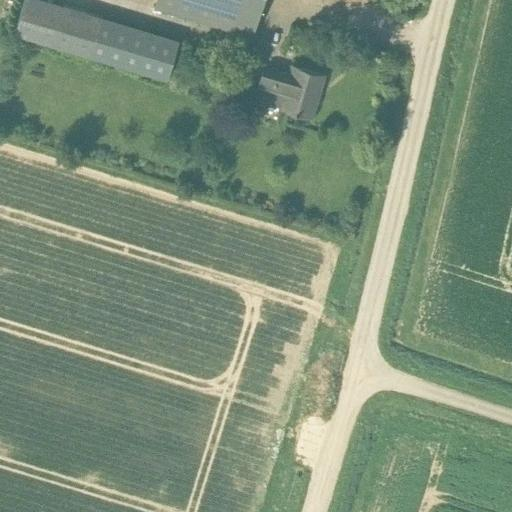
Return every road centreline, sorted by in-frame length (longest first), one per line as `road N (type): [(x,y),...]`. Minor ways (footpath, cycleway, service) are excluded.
road 1 (unclassified): [(363,382),(444,0)]
road 2 (unclassified): [(511,429),(363,382)]
road 3 (unclassified): [(320,511),(363,382)]
